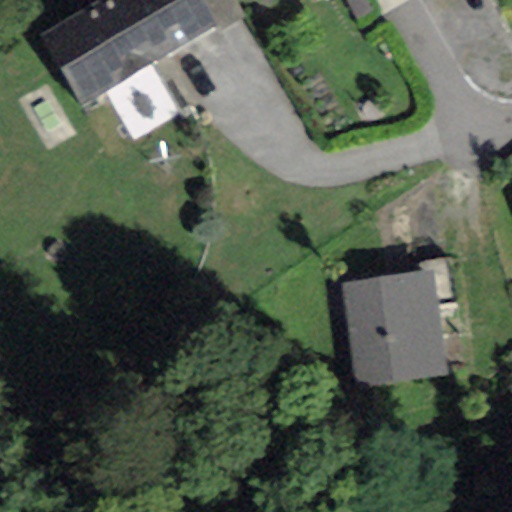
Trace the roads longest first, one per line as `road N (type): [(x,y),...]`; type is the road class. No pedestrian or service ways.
road 1 (unknown): [(386,188),(313,172),(287,157),(221,33)]
road 2 (residential): [(511,116),(386,188)]
